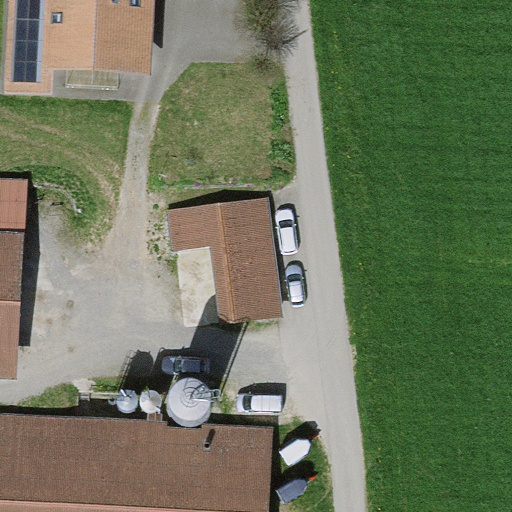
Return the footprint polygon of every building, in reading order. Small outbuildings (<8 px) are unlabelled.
[(25,0),(19,99),(60,102),(62,73),(156,79),(160,0),(25,0)] [(268,211),(177,224),(182,254),(217,249),(229,330),(285,321),(268,211)] [(12,252),(0,251),(0,369),(2,370),(12,252)] [(190,390),(179,393),(171,402),(170,417),(183,430),(195,431),(205,425),(210,417),(209,403),(202,393),(190,390)] [(135,397),(123,392),(117,394),(112,401),(113,411),(120,418),(128,418),(133,415),(138,407),(135,397)] [(164,398),(152,393),(145,396),(141,402),(141,412),(149,419),(157,419),(162,417),(167,408),(164,398)] [(272,511),(277,446),(0,431),(0,511),(272,511)]
